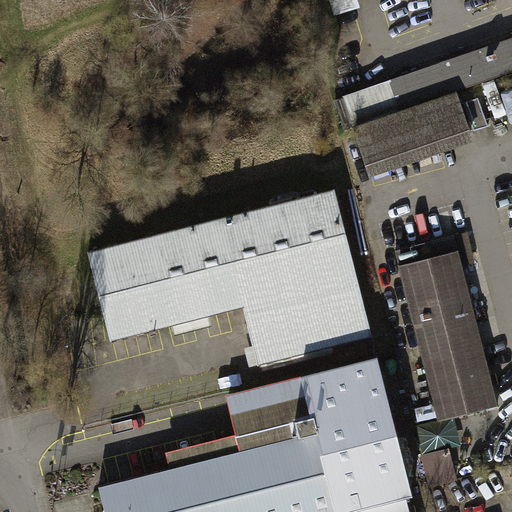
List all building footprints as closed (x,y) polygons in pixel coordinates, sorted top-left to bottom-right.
[(511,35),(337,102),(347,130),(452,95),(511,74),(511,35)] [(347,130),(364,179),(469,145),(452,95),(347,130)] [(258,361),(370,333),(333,188),(88,250),(111,337),(243,304),(258,361)] [(394,272),(435,424),(497,407),(456,255),(394,272)] [(413,490),(380,359),(306,378),(305,374),(228,393),(242,450),(102,485),(108,511),(409,511),(404,492),(413,490)]
